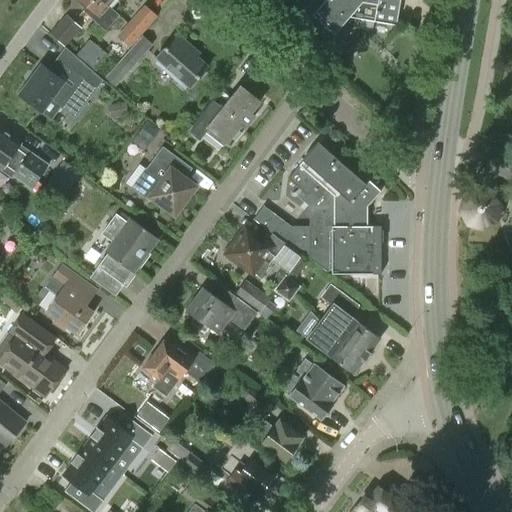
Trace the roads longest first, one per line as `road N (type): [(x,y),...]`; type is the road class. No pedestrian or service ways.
road 1 (residential): [(0,502),(307,83)]
road 2 (tertiary): [(448,408),(433,280),(440,166)]
road 3 (residential): [(310,511),(372,432),(448,408)]
road 4 (tertiary): [(440,166),(465,0)]
road 5 (residential): [(440,166),(398,163),(307,83)]
road 6 (residential): [(307,83),(212,0)]
